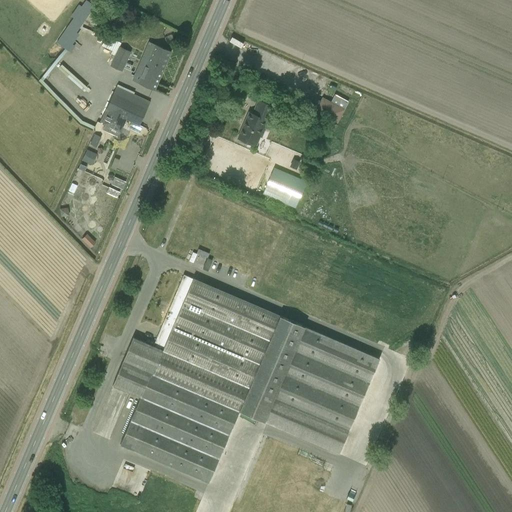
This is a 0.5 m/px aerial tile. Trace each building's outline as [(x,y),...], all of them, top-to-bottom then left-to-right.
[(94,8),(85,1),(66,28),(75,34),(94,8)] [(105,46),(108,39),(101,36),(97,43),(105,46)] [(136,73),(132,81),(145,86),(154,90),(171,52),(162,48),(155,45),(141,75),(136,73)] [(130,52),(118,47),(109,66),(121,71),(130,52)] [(126,120),(139,126),(149,103),(115,87),(105,111),(107,112),(104,118),(101,117),(99,123),(120,133),(126,120)] [(81,102),(96,110),(104,96),(91,89),(88,96),(85,94),(81,102)] [(290,96),(284,109),(300,117),(308,100),(291,93),(290,96)] [(336,123),(344,109),(348,102),(334,94),(330,102),(322,97),(315,112),(325,117),(336,123)] [(273,107),(267,104),(258,100),(252,114),(249,112),(237,139),(255,146),(259,137),(261,138),(265,128),(263,127),(266,120),(267,121),(273,107)] [(95,167),(101,154),(94,151),(88,164),(95,167)] [(298,178),(273,168),(262,194),(287,204),(298,178)] [(83,240),(90,235),(82,226),(76,230),(83,240)] [(85,242),(94,250),(99,244),(90,236),(85,242)] [(129,449),(208,483),(239,411),(338,454),(378,358),(280,316),(192,279),(183,275),(153,346),(133,337),(112,385),(140,397),(119,445),(129,449)]
